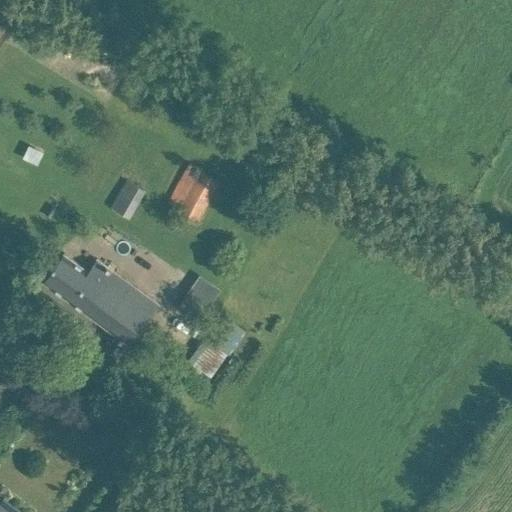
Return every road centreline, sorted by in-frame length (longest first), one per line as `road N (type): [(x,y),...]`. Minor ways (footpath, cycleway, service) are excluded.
road 1 (track): [(144,0),(511,211)]
road 2 (tertiary): [(266,511),(0,322)]
